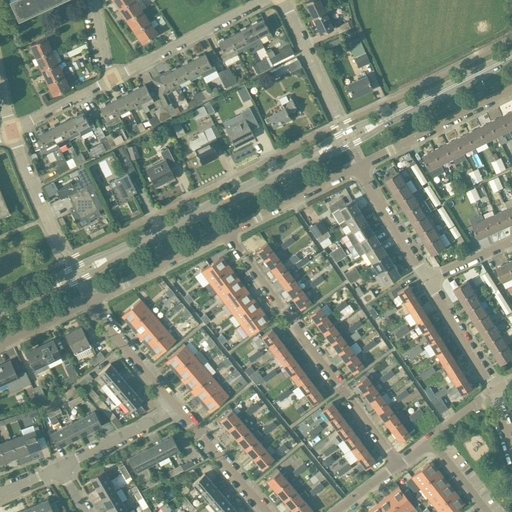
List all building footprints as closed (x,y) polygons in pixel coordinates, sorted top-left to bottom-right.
[(8,0),(10,3),(7,4),(15,20),(58,0),(8,0)] [(114,1),(119,9),(131,0),(108,0),(111,3),(114,1)] [(124,16),(122,18),(124,22),(141,10),(134,0),(131,0),(119,9),(124,16)] [(310,0),(306,2),(313,18),(329,11),(329,10),(325,12),(324,9),(327,7),(325,2),(328,0),(310,0)] [(129,23),(135,31),(149,22),(146,18),(158,10),(154,3),(142,11),(141,10),(124,22),(126,25),(129,23)] [(321,34),(333,28),(332,26),(336,25),(333,19),(332,19),(329,11),(313,18),(321,34)] [(267,39),(272,37),(263,19),(252,25),(258,37),(265,34),(267,39)] [(338,33),(342,31),(353,26),(351,19),(335,27),(338,33)] [(137,41),(140,45),(157,34),(149,22),(135,31),(140,39),(137,41)] [(251,52),(258,48),(263,46),(261,42),(260,41),(258,37),(252,25),(240,30),(249,47),(251,52)] [(240,30),(229,36),(238,53),(249,47),(240,30)] [(238,53),(229,36),(218,42),(221,49),(217,51),(223,61),(238,53)] [(26,46),(28,49),(32,49),(36,57),(51,50),(45,37),(26,46)] [(342,44),(339,37),(329,42),(331,48),(342,44)] [(39,65),(37,68),(38,71),(57,63),(51,50),(36,57),(39,65)] [(271,51),(266,53),(272,64),(283,59),(279,53),(274,55),(272,50),(271,51)] [(365,52),(353,57),(358,68),(369,63),(365,52)] [(211,66),(205,54),(193,59),(200,72),(202,77),(216,70),(213,65),(211,66)] [(257,63),(260,71),(261,72),(268,68),(269,67),(265,58),(263,59),(257,63)] [(193,59),(182,65),(189,78),(200,72),(193,59)] [(290,72),(301,67),(297,59),(270,72),(273,78),(289,70),(290,72)] [(43,73),(47,82),(63,75),(57,63),(38,71),(40,75),(43,73)] [(256,73),(260,71),(257,63),(252,65),(256,73)] [(182,65),(171,71),(177,84),(189,78),(182,65)] [(228,67),(222,70),(231,87),(236,84),(228,67)] [(217,73),(226,90),(231,87),(222,70),(217,73)] [(162,82),(154,86),(160,96),(165,105),(170,116),(174,114),(176,113),(174,109),(170,102),(166,94),(179,88),(177,84),(171,71),(160,77),(162,82)] [(372,88),(366,76),(365,77),(364,73),(358,76),(360,79),(347,85),(353,97),(372,88)] [(48,93),(50,97),(69,88),(63,75),(47,82),(51,91),(48,93)] [(145,84),(133,90),(142,108),(144,112),(147,111),(144,106),(153,102),(151,97),(145,84)] [(245,84),(237,88),(244,101),(252,97),(245,84)] [(142,108),(133,90),(122,96),(129,109),(135,105),(138,110),(142,108)] [(201,91),(196,93),(201,102),(206,99),(201,91)] [(192,95),(196,104),(201,102),(196,93),(192,95)] [(117,115),(118,114),(129,109),(122,96),(111,102),(117,115)] [(268,116),(273,126),(277,124),(278,126),(282,124),(281,122),(290,118),(287,113),(296,109),(291,99),(279,105),(281,109),(268,116)] [(104,121),(107,127),(121,120),(118,114),(117,115),(111,102),(100,108),(106,120),(104,121)] [(165,105),(154,110),(160,122),(170,116),(165,105)] [(193,110),(197,118),(209,113),(205,105),(193,110)] [(247,109),(241,112),(245,119),(226,128),(234,146),(253,136),(249,127),(255,124),(247,109)] [(511,127),(511,110),(502,115),(509,129),(511,127)] [(83,112),(71,117),(80,134),(79,134),(80,136),(81,136),(92,130),(91,128),(94,126),(90,119),(87,121),(83,112)] [(502,115),(491,121),(498,135),(497,135),(501,144),(502,144),(507,141),(505,136),(504,137),(502,133),(509,129),(502,115)] [(71,117),(60,123),(68,140),(69,140),(79,134),(80,134),(71,117)] [(491,121),(479,127),(486,141),(497,135),(498,135),(491,121)] [(141,122),(137,124),(141,132),(145,129),(141,122)] [(49,129),(58,148),(70,142),(69,140),(68,140),(60,123),(49,129)] [(137,124),(132,127),(136,134),(141,132),(137,124)] [(188,144),(191,149),(196,150),(201,161),(208,157),(209,159),(217,155),(210,141),(216,138),(211,126),(204,130),(197,134),(198,137),(189,142),(188,144)] [(479,127),(468,132),(475,146),(486,141),(479,127)] [(40,140),(37,142),(39,148),(43,154),(46,152),(47,154),(53,151),(58,148),(49,129),(38,135),(40,140)] [(468,132),(457,138),(464,152),(475,146),(468,132)] [(123,141),(120,135),(113,138),(110,133),(105,136),(111,147),(123,141)] [(105,150),(111,147),(105,136),(99,139),(105,150)] [(446,143),(453,157),(464,152),(457,138),(446,143)] [(434,149),(441,163),(453,157),(446,143),(434,149)] [(123,145),(115,149),(120,160),(127,174),(127,173),(129,176),(136,173),(128,156),(129,156),(123,145)] [(155,186),(174,176),(169,168),(175,164),(167,148),(160,152),(164,159),(146,168),(155,186)] [(423,155),(430,169),(441,163),(434,149),(423,155)] [(85,160),(81,153),(76,155),(80,163),(85,160)] [(72,157),(76,165),(80,163),(76,155),(72,157)] [(58,167),(55,168),(58,174),(69,168),(66,163),(63,157),(55,161),(58,167)] [(506,169),(501,157),(496,159),(501,171),(506,169)] [(491,162),(497,173),(501,171),(496,159),(491,162)] [(416,163),(411,166),(417,175),(422,172),(416,163)] [(71,183),(56,190),(61,198),(68,195),(92,182),(84,166),(76,170),(81,180),(72,185),(71,183)] [(478,168),(473,170),(479,181),(483,179),(478,168)] [(468,172),(474,184),(479,181),(473,170),(468,172)] [(386,179),(393,190),(406,182),(399,171),(386,179)] [(422,184),(428,181),(422,172),(417,175),(422,184)] [(116,185),(110,189),(118,204),(124,201),(134,196),(132,192),(138,189),(134,181),(132,182),(129,176),(127,173),(127,174),(124,175),(114,180),(116,185)] [(503,187),(498,176),(493,178),(498,190),(503,187)] [(489,180),(494,192),(498,190),(493,178),(489,180)] [(406,182),(393,190),(399,201),(412,193),(417,190),(411,179),(406,182)] [(460,190),(455,179),(450,181),(456,192),(460,190)] [(445,184),(450,195),(456,192),(450,181),(445,184)] [(92,182),(68,195),(76,210),(71,213),(79,228),(86,225),(84,221),(88,219),(89,220),(100,214),(98,210),(103,208),(94,191),(96,190),(93,183),(92,182)] [(424,188),(430,197),(435,193),(429,184),(424,188)] [(475,187),(471,189),(476,200),(481,198),(475,187)] [(466,191),(471,202),(476,200),(471,189),(466,191)] [(412,193),(399,201),(406,211),(419,203),(412,193)] [(441,203),(435,193),(430,197),(436,206),(441,203)] [(338,208),(331,212),(332,213),(338,223),(340,222),(358,210),(354,204),(355,203),(352,199),(338,208)] [(419,203),(406,211),(413,222),(426,214),(431,211),(425,201),(420,204),(419,203)] [(437,209),(443,218),(449,215),(443,205),(437,209)] [(511,219),(507,208),(495,214),(502,228),(511,223),(511,219)] [(340,222),(338,223),(341,227),(348,223),(352,229),(365,221),(361,215),(362,215),(362,214),(359,210),(358,210),(340,222)] [(481,213),(470,219),(472,224),(479,238),(490,233),(484,219),(481,213)] [(426,214),(413,222),(419,233),(432,225),(426,214)] [(502,228),(495,214),(484,219),(490,233),(502,228)] [(454,224),(449,215),(443,218),(449,227),(454,224)] [(316,222),(309,227),(316,237),(323,232),(326,230),(320,220),(316,222)] [(352,229),(345,233),(352,244),(358,240),(372,232),(368,226),(369,225),(366,221),(365,221),(352,229)] [(432,225),(419,233),(426,244),(439,236),(432,225)] [(455,225),(450,228),(456,238),(461,235),(455,225)] [(323,232),(316,237),(319,242),(330,235),(327,230),(326,230),(323,232)] [(352,244),(347,247),(354,258),(359,254),(365,251),(379,243),(375,236),(373,232),(372,232),(358,240),(352,244)] [(291,236),(285,241),(288,245),(294,241),(293,238),(291,236)] [(433,255),(446,247),(439,236),(426,244),(433,255)] [(283,249),(288,245),(285,241),(280,245),(283,249)] [(267,242),(257,250),(264,260),(274,252),(267,242)] [(379,242),(379,243),(365,251),(372,262),(385,253),(381,247),(382,247),(379,242)] [(332,251),(329,252),(332,257),(343,250),(340,245),(332,251)] [(346,255),(343,250),(332,257),(335,262),(346,255)] [(274,252),(264,260),(271,270),(281,262),(274,252)] [(372,262),(379,272),(392,264),(388,258),(389,257),(386,253),(385,253),(372,262)] [(306,255),(300,259),(304,264),(309,260),(306,255)] [(219,258),(201,271),(209,282),(227,269),(219,258)] [(298,268),(304,264),(300,259),(294,264),(298,268)] [(289,272),(281,262),(271,270),(278,279),(289,272)] [(496,267),(503,282),(511,277),(511,270),(508,262),(496,267)] [(393,263),(392,264),(379,272),(386,284),(399,275),(395,269),(396,268),(393,263)] [(354,267),(344,273),(346,278),(357,271),(354,267)] [(227,269),(209,282),(217,293),(235,279),(227,269)] [(350,283),(360,276),(357,271),(346,278),(350,283)] [(487,271),(482,274),(487,283),(493,280),(487,271)] [(296,281),(289,272),(278,279),(285,289),(296,281)] [(320,275),(315,279),(318,283),(323,279),(320,275)] [(235,279),(217,293),(225,303),(243,290),(235,279)] [(312,287),(318,283),(315,279),(309,283),(312,287)] [(467,280),(454,289),(460,300),(474,291),(467,280)] [(493,292),(498,289),(493,280),(487,283),(493,292)] [(292,298),(303,291),(296,281),(285,289),(292,298)] [(387,292),(391,299),(399,294),(404,302),(414,295),(408,284),(402,288),(400,285),(387,292)] [(360,297),(364,303),(374,297),(370,290),(363,294),(358,286),(354,288),(359,297),(360,297)] [(243,290),(225,303),(233,314),(251,301),(243,290)] [(300,308),(310,301),(303,291),(292,298),(300,308)] [(474,291),(460,300),(467,310),(481,302),(474,291)] [(495,295),(501,304),(506,301),(500,292),(496,294),(495,295)] [(414,295),(404,302),(410,312),(421,305),(414,295)] [(140,300),(123,314),(132,324),(149,310),(140,300)] [(344,300),(338,304),(342,309),(347,305),(344,300)] [(251,301),(233,314),(241,325),(259,312),(251,301)] [(506,313),(511,310),(506,301),(501,304),(506,313)] [(487,313),(481,302),(467,310),(474,321),(487,313)] [(336,313),(342,309),(338,304),(333,308),(336,313)] [(394,305),(387,308),(391,313),(397,310),(394,305)] [(421,305),(410,312),(416,322),(427,316),(421,305)] [(309,314),(317,324),(327,316),(320,306),(309,314)] [(387,308),(381,312),(384,316),(384,317),(391,313),(387,308)] [(149,310),(132,324),(141,335),(158,320),(149,310)] [(259,312),(241,325),(249,336),(267,322),(259,312)] [(487,313),(474,321),(481,332),(494,323),(487,313)] [(317,324),(324,334),(334,326),(327,316),(317,324)] [(416,322),(417,323),(419,326),(423,332),(433,326),(427,316),(416,322)] [(158,320),(141,335),(149,345),(167,330),(158,320)] [(359,320),(353,324),(356,328),(362,324),(359,320)] [(487,343),(501,334),(494,323),(481,332),(487,343)] [(351,332),(356,328),(353,324),(347,328),(351,332)] [(406,325),(400,329),(403,334),(410,330),(406,325)] [(80,326),(65,334),(74,351),(75,354),(91,347),(89,344),(80,326)] [(324,334),(331,343),(341,336),(334,326),(324,334)] [(440,336),(433,326),(423,332),(429,343),(440,336)] [(261,336),(269,346),(279,338),(272,328),(261,336)] [(397,338),(403,334),(400,329),(394,333),(397,338)] [(167,330),(149,345),(158,355),(175,340),(167,330)] [(487,343),(494,353),(507,345),(501,334),(487,343)] [(341,336),(331,343),(338,353),(349,345),(341,336)] [(446,346),(440,336),(429,343),(436,353),(446,346)] [(269,346),(276,355),(286,348),(279,338),(269,346)] [(376,341),(384,352),(389,349),(381,338),(376,341)] [(373,339),(367,343),(370,348),(376,344),(373,339)] [(52,340),(39,346),(47,362),(60,355),(52,340)] [(365,352),(370,348),(367,343),(361,347),(363,350),(365,352)] [(185,345),(168,360),(176,370),(193,355),(185,345)] [(345,363),(356,355),(354,352),(349,345),(338,353),(345,363)] [(501,364),(511,357),(511,352),(507,345),(494,353),(501,364)] [(25,353),(33,369),(36,374),(49,368),(46,362),(47,362),(39,346),(25,353)] [(419,346),(413,350),(416,354),(422,351),(419,346)] [(453,357),(446,346),(436,353),(442,363),(453,357)] [(286,348),(276,355),(283,365),(293,357),(286,348)] [(259,350),(254,354),(257,358),(262,354),(259,350)] [(410,358),(416,354),(413,350),(407,354),(410,358)] [(88,361),(92,366),(104,357),(100,351),(88,361)] [(251,362),(257,358),(254,354),(248,358),(251,362)] [(193,355),(176,370),(185,380),(202,366),(193,355)] [(353,373),(363,365),(356,355),(345,363),(353,373)] [(293,357),(283,365),(290,375),(300,367),(293,357)] [(442,363),(448,373),(459,367),(453,357),(442,363)] [(30,382),(25,371),(16,375),(9,361),(0,365),(0,383),(5,382),(10,392),(30,382)] [(64,379),(67,385),(78,377),(71,363),(65,367),(69,376),(64,379)] [(110,363),(98,373),(106,383),(118,373),(110,363)] [(202,366),(185,380),(194,390),(211,376),(202,366)] [(248,375),(254,371),(251,366),(244,370),(248,375)] [(435,371),(434,368),(432,366),(426,370),(429,375),(435,371)] [(290,375),(297,384),(308,377),(300,367),(290,375)] [(459,367),(448,373),(451,379),(455,384),(465,377),(459,367)] [(273,369),(268,373),(271,377),(277,373),(273,369)] [(391,370),(385,374),(388,378),(394,374),(391,370)] [(426,370),(420,373),(423,378),(429,375),(426,370)] [(82,386),(93,378),(89,373),(78,382),(82,386)] [(126,382),(118,373),(106,383),(114,392),(126,382)] [(265,382),(271,377),(268,373),(262,377),(265,382)] [(383,382),(388,378),(385,374),(379,378),(383,382)] [(355,383),(363,393),(373,385),(366,375),(355,383)] [(211,376),(194,390),(202,400),(220,386),(211,376)] [(308,377),(297,384),(305,394),(315,386),(308,377)] [(472,388),(465,377),(455,384),(447,390),(448,392),(450,395),(458,389),(461,394),(472,388)] [(134,391),(126,382),(114,392),(121,401),(134,391)] [(33,388),(39,401),(46,398),(40,385),(33,388)] [(370,403),(380,395),(373,385),(363,393),(370,403)] [(77,392),(74,386),(64,392),(67,398),(77,392)] [(220,386),(202,400),(211,411),(228,396),(220,386)] [(312,404),(322,396),(315,386),(305,394),(312,404)] [(95,392),(91,387),(86,391),(90,396),(95,392)] [(448,392),(447,390),(445,387),(439,391),(442,396),(448,392)] [(288,388),(282,392),(285,397),(291,392),(288,388)] [(406,389),(400,393),(403,397),(409,393),(406,389)] [(142,400),(134,391),(121,401),(129,411),(142,400)] [(433,395),(435,398),(436,400),(440,397),(442,396),(439,391),(433,395)] [(99,397),(95,392),(90,396),(95,401),(99,397)] [(280,401),(285,397),(282,392),(276,397),(280,401)] [(397,401),(403,397),(400,393),(394,397),(397,401)] [(380,395),(370,403),(377,412),(388,405),(387,404),(381,396),(381,395),(380,395)] [(431,400),(430,401),(440,414),(447,409),(440,397),(436,400),(435,398),(431,400)] [(256,401),(250,406),(254,410),(260,406),(257,403),(256,401)] [(331,402),(321,410),(329,420),(339,412),(331,402)] [(106,405),(102,409),(106,414),(111,410),(106,405)] [(388,405),(377,412),(384,422),(395,415),(392,411),(388,405)] [(249,415),(254,410),(250,406),(245,411),(249,415)] [(295,410),(300,418),(307,413),(301,406),(295,410)] [(420,408),(414,412),(417,417),(423,413),(420,408)] [(231,409),(219,419),(227,429),(239,419),(231,409)] [(46,413),(48,418),(55,414),(53,410),(46,413)] [(115,416),(111,410),(106,414),(111,419),(115,416)] [(29,415),(28,411),(15,415),(17,420),(29,415)] [(101,425),(94,411),(83,416),(90,430),(101,425)] [(346,422),(339,412),(329,420),(336,429),(346,422)] [(411,421),(417,417),(414,412),(408,417),(411,421)] [(17,420),(15,415),(3,419),(5,424),(17,420)] [(402,424),(395,415),(384,422),(392,432),(402,424)] [(83,416),(72,422),(80,436),(90,430),(83,416)] [(227,429),(235,439),(248,429),(239,419),(227,429)] [(273,421),(267,426),(271,430),(276,425),(273,421)] [(80,436),(72,422),(62,427),(69,441),(80,436)] [(346,422),(336,429),(343,439),(353,431),(346,422)] [(319,424),(313,428),(317,432),(322,428),(319,424)] [(399,442),(409,434),(402,424),(392,432),(399,442)] [(34,430),(22,435),(28,452),(40,448),(37,438),(41,437),(37,426),(33,427),(34,430)] [(266,434),(271,430),(267,426),(262,430),(266,434)] [(51,433),(58,447),(69,441),(62,427),(51,433)] [(311,436),(317,432),(313,428),(308,432),(311,436)] [(248,429),(235,439),(244,449),(256,438),(256,439),(261,435),(261,434),(257,429),(256,431),(252,434),(248,429)] [(360,441),(353,431),(343,439),(350,448),(360,441)] [(22,435),(10,439),(16,456),(28,452),(22,435)] [(171,435),(160,441),(167,455),(178,450),(171,435)] [(256,438),(244,449),(252,458),(264,448),(256,439),(256,438)] [(10,439),(0,442),(0,448),(4,460),(16,456),(10,439)] [(160,441),(149,446),(157,461),(167,455),(160,441)] [(360,441),(350,448),(357,458),(367,450),(360,441)] [(283,443),(277,448),(281,452),(287,448),(283,443)] [(334,443),(328,447),(331,452),(337,447),(334,443)] [(149,446),(139,452),(146,466),(157,461),(149,446)] [(325,456),(331,452),(328,447),(322,451),(325,456)] [(261,468),(273,458),(264,448),(252,458),(261,468)] [(375,460),(367,450),(357,458),(365,468),(375,460)] [(135,472),(146,466),(139,452),(128,458),(135,472)] [(303,462),(298,467),(301,471),(306,467),(303,462)] [(348,462),(342,466),(346,471),(351,466),(348,462)] [(429,463),(411,477),(419,488),(437,474),(429,463)] [(123,465),(115,469),(118,474),(126,469),(123,465)] [(180,465),(174,468),(177,473),(183,470),(180,465)] [(340,475),(346,471),(342,466),(337,471),(340,475)] [(296,475),(301,471),(298,467),(292,471),(296,475)] [(168,471),(170,476),(177,473),(174,468),(168,471)] [(125,479),(130,476),(126,469),(118,474),(118,475),(122,473),(125,479)] [(103,470),(89,478),(95,489),(109,481),(103,470)] [(278,470),(265,480),(274,490),(286,480),(278,470)] [(204,473),(191,484),(199,493),(212,483),(204,473)] [(437,474),(419,488),(428,498),(445,484),(437,474)] [(161,481),(159,476),(153,479),(155,484),(161,481)] [(146,482),(149,487),(155,484),(153,479),(146,482)] [(286,480),(274,490),(282,500),(295,489),(286,480)] [(115,491),(109,481),(95,489),(101,499),(115,491)] [(320,482),(314,487),(318,491),(324,486),(320,482)] [(212,483),(199,493),(207,502),(219,492),(212,483)] [(445,484),(428,498),(436,509),(453,495),(445,484)] [(139,491),(136,485),(131,488),(134,494),(139,491)] [(313,495),(318,491),(314,487),(309,491),(313,495)] [(295,489),(282,500),(290,510),(303,499),(303,500),(309,495),(308,495),(304,490),(299,495),(295,490),(295,489)] [(400,489),(389,498),(400,511),(407,511),(414,507),(410,503),(407,498),(403,493),(400,489)] [(407,490),(403,493),(407,498),(411,494),(407,490)] [(121,501),(115,491),(101,499),(108,510),(121,501)] [(142,497),(139,491),(134,494),(137,500),(142,497)] [(219,492),(207,502),(215,511),(227,501),(219,492)] [(411,494),(407,498),(410,503),(415,499),(411,494)] [(453,495),(436,509),(438,511),(453,511),(462,506),(453,495)] [(183,504),(180,506),(182,508),(189,502),(185,497),(180,500),(183,504)] [(400,511),(389,498),(379,506),(383,511),(400,511)] [(52,511),(47,499),(35,504),(38,511),(52,511)] [(303,499),(290,510),(292,511),(308,511),(311,509),(303,500),(303,499)] [(108,510),(108,511),(127,511),(128,511),(121,501),(108,510)] [(227,501),(215,511),(232,511),(235,510),(227,501)] [(193,507),(189,502),(182,508),(184,511),(188,509),(189,511),(193,507)]
